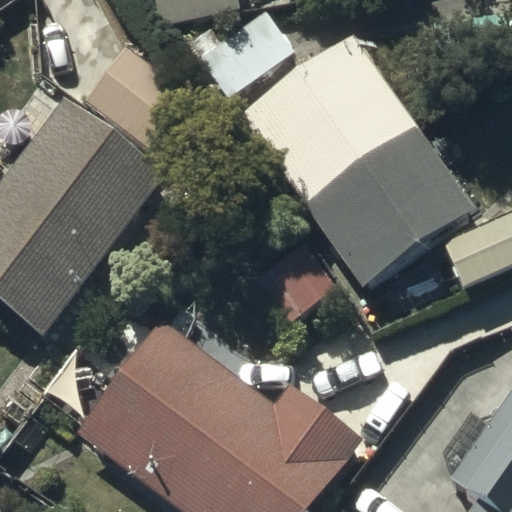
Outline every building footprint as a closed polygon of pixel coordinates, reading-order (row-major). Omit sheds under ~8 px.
[(240,22),(235,0),(159,0),(168,38),(240,22)] [(265,28),(201,74),(229,112),(293,67),(265,28)] [(354,55),(241,131),(364,305),(474,227),(354,55)] [(196,112),(128,62),(87,117),(156,167),(196,112)] [(66,116),(0,204),(0,317),(48,355),(170,196),(66,116)] [(307,264),(255,299),(285,341),(336,304),(307,264)] [(163,338),(80,449),(163,511),(323,511),(358,467),(354,464),(359,458),(287,404),(274,421),(163,338)] [(511,511),(511,412),(453,498),(473,511),(511,511)]
